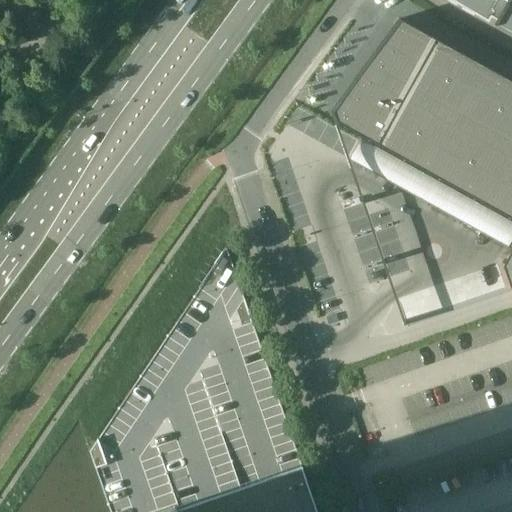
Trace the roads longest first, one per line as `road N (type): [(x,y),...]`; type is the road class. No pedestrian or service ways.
road 1 (unclassified): [(361,511),(236,149),(345,0)]
road 2 (primary): [(0,348),(256,0)]
road 3 (primary): [(187,0),(0,255)]
